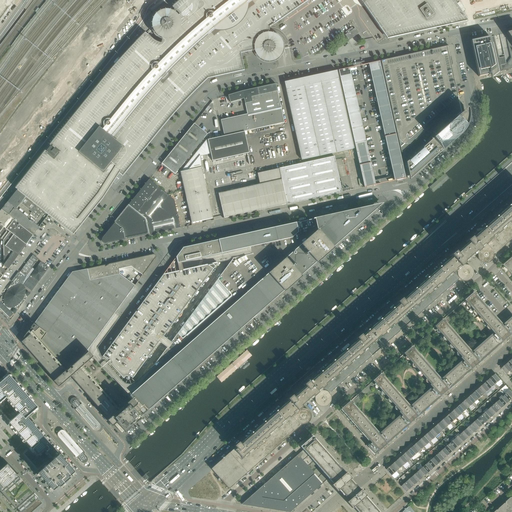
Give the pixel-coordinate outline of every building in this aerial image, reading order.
[(21,185),(17,190),(18,190),(17,191),(29,200),(43,211),(48,215),(49,216),(50,217),(51,217),(55,221),(57,222),(58,223),(73,235),(77,229),(78,228),(82,224),(103,198),(107,192),(112,184),(115,179),(119,173),(122,176),(129,168),(131,166),(130,165),(132,163),(133,164),(134,163),(155,137),(157,134),(156,134),(157,132),(158,132),(159,131),(162,128),(172,116),(177,110),(180,107),(182,105),(181,104),(183,102),(184,103),(185,102),(194,92),(202,84),(207,79),(209,78),(208,77),(210,75),(212,78),(244,71),(244,69),(241,53),(245,53),(246,54),(247,54),(248,53),(248,52),(252,51),(253,51),(253,50),(263,48),(263,49),(264,50),(265,51),(266,52),(267,53),(269,53),(271,52),(272,52),(273,51),(274,49),(274,48),(274,46),(273,45),(273,44),(272,43),(270,42),(269,42),(269,31),(269,29),(269,27),(270,27),(273,24),(273,25),(274,25),(273,24),(273,23),(277,20),(285,15),(288,13),(289,12),(291,10),(296,7),(298,6),(304,1),(306,0),(359,0),(365,7),(366,9),(368,12),(370,15),(371,16),(372,17),(373,19),(380,29),(384,34),(387,39),(430,29),(457,23),(465,22),(467,21),(456,6),(452,0),(183,0),(173,9),(173,10),(174,11),(169,20),(167,19),(166,19),(164,20),(163,20),(162,21),(161,23),(161,24),(161,25),(161,27),(162,28),(163,29),(164,30),(165,30),(162,40),(161,44),(158,43),(156,42),(154,41),(151,39),(149,36),(147,35),(146,34),(135,46),(131,51),(126,56),(114,69),(108,76),(104,81),(79,112),(72,121),(65,129),(68,131),(67,132),(66,132),(65,132),(64,132),(64,133),(64,134),(64,135),(59,141),(57,140),(25,179),(21,185)] [(111,0),(94,21),(108,32),(111,34),(135,5),(138,0),(111,0)] [(92,19),(63,55),(65,57),(79,68),(108,32),(94,21),(92,19)] [(348,41),(359,34),(355,28),(353,29),(352,28),(345,32),(346,34),(345,35),(348,41)] [(478,40),(471,41),(475,61),(479,77),(484,76),(488,75),(498,73),(502,72),(502,71),(511,68),(511,31),(506,33),(505,33),(505,34),(511,58),(511,64),(507,65),(506,64),(504,57),(499,58),(494,36),(490,37),(478,40),(478,39),(478,40)] [(412,137),(444,108),(447,106),(458,96),(451,65),(451,64),(452,63),(451,62),(451,61),(450,61),(447,46),(381,61),(400,148),(401,153),(416,141),(414,139),(412,137)] [(65,57),(42,86),(55,97),(59,99),(82,70),(79,68),(65,57)] [(371,71),(381,69),(380,61),(369,64),(371,71)] [(340,78),(351,75),(349,68),(338,70),(340,78)] [(381,69),(371,71),(372,78),(383,76),(381,69)] [(302,78),(284,82),(301,160),(354,149),(351,137),(345,109),(337,71),(336,71),(322,74),(312,76),(302,78)] [(351,75),(340,78),(341,85),(352,83),(351,75)] [(383,76),(372,78),(374,86),(384,83),(383,76)] [(39,83),(9,119),(13,121),(13,122),(26,133),(55,97),(42,86),(39,83)] [(352,83),(341,85),(343,92),(354,90),(352,83)] [(384,83),(374,86),(375,93),(386,90),(384,83)] [(227,119),(221,120),(224,136),(231,135),(244,132),(245,131),(284,123),(277,92),(276,84),(275,84),(242,92),(228,96),(228,95),(228,96),(230,103),(244,99),(245,104),(247,114),(227,119)] [(354,90),(343,92),(345,100),(355,97),(354,90)] [(386,90),(375,93),(377,100),(388,98),(386,90)] [(355,97),(345,100),(346,107),(357,105),(355,97)] [(388,98),(377,100),(379,107),(389,105),(388,98)] [(357,105),(346,107),(348,114),(359,112),(357,105)] [(389,105),(379,107),(380,115),(391,112),(389,105)] [(410,180),(460,135),(463,132),(465,129),(467,124),(468,117),(468,115),(468,112),(467,109),(463,112),(461,113),(457,118),(451,111),(447,106),(444,108),(449,113),(455,120),(404,165),(404,164),(404,165),(406,176),(409,176),(410,180)] [(359,112),(348,114),(350,122),(360,119),(359,112)] [(391,112),(380,115),(382,122),(393,120),(391,112)] [(360,119),(350,122),(351,129),(362,127),(360,119)] [(393,120),(382,122),(383,129),(394,127),(393,120)] [(13,121),(0,137),(0,159),(3,161),(6,164),(29,135),(26,133),(13,122),(13,121)] [(207,134),(194,124),(162,164),(175,174),(207,134)] [(362,127),(351,129),(353,136),(364,134),(362,127)] [(394,127),(383,129),(385,137),(396,134),(394,127)] [(206,141),(180,172),(192,223),(213,218),(201,167),(200,156),(206,155),(211,154),(212,161),(249,153),(244,132),(231,135),(224,136),(222,137),(217,138),(207,140),(206,140),(206,141)] [(364,134),(353,136),(354,144),(365,141),(364,134)] [(396,134),(385,137),(387,144),(397,142),(396,134)] [(365,141),(354,144),(356,151),(367,149),(365,141)] [(397,142),(387,144),(388,151),(399,149),(397,142)] [(367,149),(356,151),(358,158),(368,156),(367,149)] [(399,149),(388,151),(390,159),(401,156),(399,149)] [(368,156),(358,158),(359,166),(370,163),(368,156)] [(401,156),(390,159),(392,166),(402,164),(401,156)] [(342,192),(334,157),(257,174),(260,184),(218,194),(224,218),(267,209),(267,208),(287,204),(342,192)] [(370,163),(359,166),(361,173),(372,170),(370,163)] [(402,164),(392,166),(393,173),(404,171),(402,164)] [(372,170),(361,173),(362,180),(373,178),(372,170)] [(404,171),(393,173),(395,181),(406,178),(404,171)] [(434,183),(429,187),(434,192),(450,178),(445,172),(434,183)] [(373,178),(362,180),(364,188),(375,185),(373,178)] [(180,228),(174,200),(149,180),(146,183),(128,205),(114,222),(114,223),(102,238),(106,244),(125,240),(149,235),(151,234),(178,228),(180,228)] [(29,200),(17,191),(15,194),(14,193),(13,194),(12,195),(11,197),(10,198),(10,199),(8,202),(16,209),(21,203),(32,212),(31,214),(38,219),(43,211),(29,200)] [(34,223),(21,213),(16,209),(8,202),(1,211),(33,236),(39,227),(34,223)] [(329,394),(405,327),(459,279),(461,280),(462,281),(464,281),(466,281),(468,281),(469,280),(471,279),(472,278),(473,276),(473,274),(473,273),(473,271),(472,269),(471,268),(470,266),(468,266),(467,265),(465,265),(464,264),(471,258),(476,253),(477,255),(477,256),(478,257),(478,259),(479,261),(481,262),(482,263),(484,263),(486,263),(487,263),(489,263),(491,261),(492,260),(493,259),(493,257),(494,255),(511,239),(511,205),(472,240),(470,238),(466,242),(467,243),(462,248),(455,253),(454,252),(450,256),(452,258),(403,301),(401,299),(397,303),(399,305),(363,337),(361,335),(356,339),(358,341),(310,383),(308,381),(303,385),(305,387),(299,392),(293,397),(292,395),(287,399),(288,401),(240,443),(239,442),(234,446),(236,447),(234,449),(211,469),(212,470),(229,489),(264,458),(302,425),(303,425),(305,424),(307,424),(308,423),(309,421),(310,420),(311,418),(311,416),(311,414),(310,413),(309,411),(307,410),(306,409),(304,408),(303,408),(302,407),(308,402),(314,397),(315,398),(315,400),(315,401),(316,403),(317,404),(318,405),(320,406),(321,407),(323,407),(325,407),(327,406),(328,405),(330,403),(331,402),(331,400),(331,398),(331,396),(330,395),(329,394)] [(262,309),(267,305),(268,305),(268,304),(273,300),(278,295),(279,295),(284,290),(284,291),(284,290),(289,286),(289,285),(294,281),(295,281),(300,276),(305,271),(305,272),(306,271),(305,271),(311,267),(311,266),(316,262),(316,261),(321,257),(322,257),(327,252),(332,248),(333,247),(332,247),(338,243),(338,242),(343,238),(348,233),(349,233),(354,228),(354,229),(354,228),(359,224),(360,224),(359,223),(364,219),(365,219),(370,214),(375,209),(375,210),(376,209),(376,210),(376,209),(374,206),(373,206),(366,208),(366,207),(366,208),(359,209),(352,211),(345,212),(338,214),(331,215),(331,216),(324,217),(317,219),(317,218),(316,218),(317,219),(310,220),(309,220),(310,220),(303,222),(303,221),(302,222),(296,223),(295,223),(289,225),(288,225),(282,226),(281,226),(275,228),(274,228),(268,229),(267,229),(267,230),(261,231),(260,231),(254,233),(254,232),(253,232),(253,233),(247,234),(246,234),(240,236),(240,235),(239,235),(239,236),(233,237),(232,237),(222,239),(219,240),(218,240),(212,242),(211,242),(205,243),(204,243),(198,245),(197,245),(191,246),(190,246),(190,247),(184,248),(183,248),(182,249),(183,249),(179,254),(179,253),(178,254),(177,256),(176,257),(176,258),(177,258),(177,259),(177,261),(176,261),(175,261),(174,261),(174,262),(174,263),(175,263),(176,263),(176,262),(177,262),(179,271),(164,275),(163,274),(163,275),(159,280),(158,281),(159,281),(155,286),(154,287),(151,292),(150,293),(146,298),(146,299),(142,303),(141,304),(138,309),(137,310),(133,315),(133,316),(129,321),(128,322),(129,322),(125,327),(124,327),(124,328),(121,332),(120,333),(116,338),(116,339),(112,344),(111,345),(108,350),(107,351),(104,356),(103,356),(123,379),(126,377),(130,376),(133,378),(218,263),(226,261),(232,260),(236,255),(235,250),(263,244),(267,261),(274,269),(237,302),(218,279),(164,351),(133,393),(132,394),(140,404),(142,402),(149,409),(149,410),(149,409),(154,405),(155,405),(154,404),(160,400),(165,395),(170,390),(170,391),(171,390),(176,386),(176,385),(181,381),(182,381),(181,381),(184,378),(186,376),(187,376),(192,371),(192,372),(192,371),(197,367),(198,366),(203,362),(203,361),(208,357),(209,357),(208,357),(213,352),(214,352),(219,348),(219,347),(224,343),(225,343),(225,342),(230,338),(235,333),(240,328),(241,329),(241,328),(246,324),(246,323),(251,319),(252,319),(257,314),(262,309),(262,310),(262,309)] [(8,269),(33,236),(1,211),(0,212),(0,224),(3,227),(5,229),(6,230),(5,230),(7,231),(9,232),(3,240),(4,255),(8,259),(4,265),(8,269)] [(87,351),(114,314),(135,286),(142,275),(156,257),(154,254),(109,264),(105,267),(105,265),(87,269),(90,281),(85,282),(75,295),(72,293),(57,315),(59,316),(49,330),(46,327),(44,331),(34,324),(31,328),(29,331),(24,337),(21,341),(22,342),(27,348),(55,380),(54,381),(59,387),(65,382),(71,377),(75,381),(80,387),(119,431),(122,433),(124,431),(144,414),(143,413),(140,410),(143,407),(146,410),(146,411),(147,411),(148,411),(147,410),(149,409),(142,402),(140,404),(132,394),(128,397),(124,392),(117,384),(99,363),(93,358),(87,351)] [(37,259),(33,255),(20,272),(25,275),(30,268),(37,259)] [(48,268),(41,262),(28,279),(36,285),(48,268)] [(90,281),(87,269),(72,273),(34,324),(44,331),(46,327),(49,330),(59,316),(57,315),(72,293),(75,295),(85,282),(90,281)] [(0,301),(0,308),(9,318),(13,314),(10,311),(12,307),(13,307),(15,306),(17,305),(19,303),(20,302),(21,301),(22,300),(23,298),(24,296),(24,294),(25,292),(25,290),(24,288),(23,286),(21,285),(24,277),(19,273),(18,272),(11,281),(12,282),(7,290),(8,291),(7,291),(8,292),(6,294),(5,297),(4,300),(4,303),(3,304),(0,301)] [(440,380),(411,347),(404,353),(433,386),(409,407),(380,374),(374,381),(403,413),(379,434),(350,402),(341,410),(368,441),(369,440),(372,443),(368,446),(375,454),(379,451),(387,443),(411,422),(417,416),(441,395),(448,389),(472,368),(479,362),(501,343),(510,335),(511,333),(511,316),(502,326),(473,293),(464,301),(493,334),(471,353),(442,320),(435,326),(464,359),(440,380)] [(448,322),(463,309),(459,305),(452,312),(444,318),(448,322)] [(246,350),(216,377),(222,383),(237,370),(252,357),(246,350)] [(511,369),(507,364),(501,369),(507,375),(511,370),(511,371),(511,369)] [(501,380),(496,374),(490,379),(495,385),(499,389),(500,388),(496,384),(501,380)] [(32,423),(27,417),(37,408),(38,408),(35,404),(9,375),(0,383),(0,403),(6,398),(20,413),(9,423),(19,434),(25,441),(30,446),(38,456),(45,450),(54,460),(60,454),(42,435),(38,430),(32,423)] [(495,385),(490,379),(485,384),(490,390),(494,386),(498,390),(499,389),(495,385)] [(355,404),(373,388),(369,384),(360,392),(351,400),(355,404)] [(490,390),(485,384),(479,389),(484,394),(488,399),(489,398),(485,394),(490,390)] [(484,394),(479,389),(474,393),(479,399),(483,395),(487,399),(488,399),(484,394)] [(511,399),(511,392),(510,391),(509,389),(503,394),(510,401),(511,399)] [(479,399),(474,393),(468,398),(474,404),(477,408),(478,407),(474,403),(479,399)] [(510,401),(503,394),(502,395),(499,398),(500,399),(499,400),(504,406),(510,401)] [(81,416),(82,406),(83,406),(77,399),(76,398),(75,398),(74,398),(73,398),(72,399),(71,400),(70,401),(70,402),(70,403),(71,405),(74,408),(73,409),(80,416),(81,416)] [(474,404),(468,398),(463,403),(468,409),(473,405),(476,409),(477,408),(474,404)] [(504,406),(499,400),(495,404),(494,402),(493,400),(491,402),(493,404),(499,411),(504,406)] [(468,409),(463,403),(457,408),(463,414),(466,418),(467,417),(463,413),(468,409)] [(499,411),(493,404),(491,405),(492,406),(488,410),(494,416),(499,411)] [(82,406),(81,416),(83,418),(89,425),(92,430),(93,430),(94,430),(94,431),(95,431),(96,431),(97,431),(98,431),(99,430),(99,429),(100,428),(100,427),(100,426),(100,425),(100,424),(99,424),(98,422),(94,418),(89,412),(84,407),(83,406),(82,406)] [(463,414),(457,408),(452,412),(457,418),(462,414),(465,419),(466,418),(463,414)] [(494,416),(488,410),(485,413),(483,412),(482,413),(488,420),(494,416)] [(457,418),(452,412),(447,417),(452,423),(456,427),(453,422),(457,418)] [(488,420),(482,413),(480,414),(482,416),(478,419),(483,425),(488,420)] [(452,423),(447,417),(441,422),(446,428),(449,425),(451,424),(455,428),(456,427),(452,423)] [(483,425),(478,419),(474,423),(472,421),(471,423),(477,430),(483,425)] [(446,428),(441,422),(436,427),(441,433),(445,437),(446,436),(442,432),(446,428)] [(477,430),(471,423),(469,424),(471,426),(467,429),(472,435),(477,430)] [(441,433),(436,427),(431,431),(436,437),(440,433),(444,438),(445,437),(441,433)] [(466,440),(460,432),(456,429),(455,430),(458,434),(455,437),(456,438),(456,439),(461,444),(466,440)] [(472,435),(467,429),(463,433),(461,431),(460,432),(466,440),(472,435)] [(73,454),(75,456),(76,455),(77,446),(65,432),(65,431),(64,431),(63,431),(62,430),(61,430),(61,431),(60,431),(59,432),(58,432),(58,433),(58,434),(58,435),(58,436),(58,437),(59,437),(59,438),(64,443),(69,449),(73,454)] [(436,437),(431,431),(425,436),(430,442),(434,447),(435,446),(431,441),(436,437)] [(356,485),(350,479),(351,478),(346,472),(345,473),(312,436),(300,447),(303,450),(298,455),(314,473),(323,483),(328,478),(333,484),(331,485),(337,491),(338,490),(344,496),(348,501),(346,502),(352,508),(353,507),(357,511),(379,511),(366,496),(366,495),(361,489),(360,490),(356,485)] [(430,442),(425,436),(419,441),(424,447),(429,443),(433,447),(434,447),(430,442)] [(461,444),(456,439),(452,442),(451,441),(449,442),(456,449),(461,444)] [(424,447),(419,441),(414,446),(419,452),(423,456),(424,455),(420,451),(424,447)] [(456,449),(449,442),(448,443),(449,445),(445,448),(450,454),(456,449)] [(87,457),(84,454),(85,453),(78,445),(77,446),(76,455),(75,456),(81,462),(82,463),(83,463),(84,464),(85,463),(86,463),(87,462),(88,461),(88,460),(88,459),(88,458),(87,457)] [(419,452),(414,446),(409,451),(414,457),(418,453),(422,457),(423,456),(419,452)] [(450,454),(445,448),(441,452),(440,450),(438,451),(445,459),(450,454)] [(414,457),(409,451),(403,456),(408,461),(412,466),(413,465),(409,461),(414,457)] [(445,459),(438,451),(437,453),(438,454),(434,458),(439,464),(445,459)] [(75,472),(60,454),(54,460),(50,463),(38,473),(54,491),(65,481),(75,472)] [(290,511),(323,483),(314,473),(298,455),(263,485),(242,504),(242,505),(286,511),(287,511),(290,511)] [(408,461),(403,456),(398,460),(403,466),(408,462),(411,466),(412,466),(408,461)] [(439,464),(434,458),(430,461),(429,460),(427,461),(434,468),(439,464)] [(403,466),(398,460),(393,465),(398,471),(401,475),(402,474),(399,470),(403,466)] [(434,468),(427,461),(426,462),(427,464),(423,467),(428,473),(434,468)] [(8,464),(0,470),(0,488),(1,489),(0,489),(0,490),(16,509),(17,508),(20,511),(32,511),(42,503),(42,502),(34,494),(35,493),(18,474),(17,475),(8,465),(8,464)] [(398,471),(393,465),(387,470),(392,476),(397,472),(400,476),(401,475),(398,471)] [(428,473),(423,467),(419,471),(418,469),(415,466),(413,467),(423,478),(428,473)] [(423,478),(413,467),(412,468),(416,473),(413,477),(418,483),(423,478)] [(418,483),(413,477),(409,480),(407,479),(406,480),(412,488),(418,483)] [(412,488),(406,480),(404,481),(406,483),(401,487),(407,492),(412,488)] [(87,498),(83,492),(67,507),(71,511),(87,498)] [(511,497),(511,498),(506,503),(503,506),(499,509),(500,511),(509,511),(511,511),(511,510),(511,497)]
